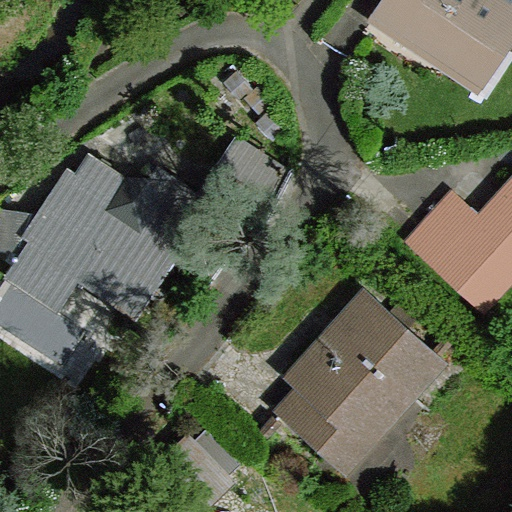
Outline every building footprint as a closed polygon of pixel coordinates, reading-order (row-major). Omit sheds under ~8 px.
[(396,0),(391,8),(489,75),(511,42),(511,13),(492,0),(396,0)] [(511,0),(492,0),(511,13),(511,0)] [(93,159),(32,252),(140,322),(179,263),(184,266),(206,233),(93,159)] [(455,197),(413,243),(488,312),(511,285),(511,191),(483,223),(455,197)] [(445,369),(369,299),(293,382),(306,394),(287,414),(350,472),(445,369)]
